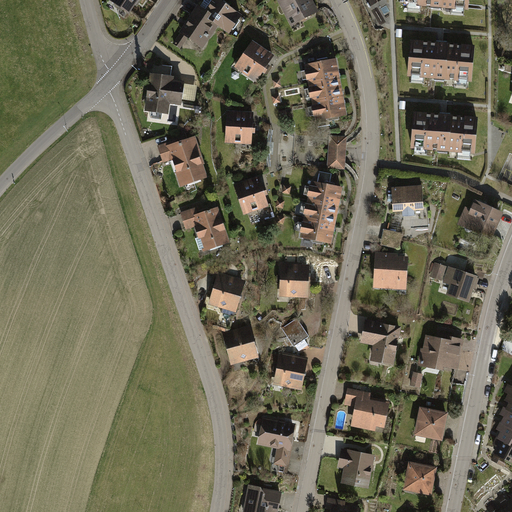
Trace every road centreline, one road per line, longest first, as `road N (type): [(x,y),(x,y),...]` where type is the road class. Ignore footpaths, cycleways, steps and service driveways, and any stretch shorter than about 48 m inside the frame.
road 1 (residential): [(302,511),(372,160),(367,79),(338,0)]
road 2 (residential): [(109,79),(216,398),(223,447),(216,511)]
road 3 (residential): [(511,256),(453,511)]
road 4 (unclassified): [(0,186),(109,79)]
